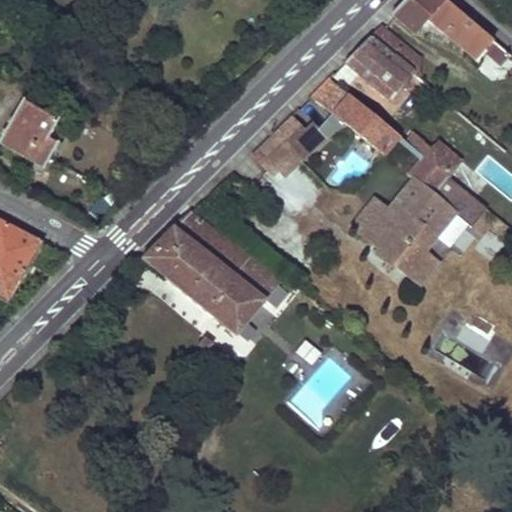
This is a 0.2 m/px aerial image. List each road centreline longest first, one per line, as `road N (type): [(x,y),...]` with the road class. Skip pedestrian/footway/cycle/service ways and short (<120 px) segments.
road 1 (secondary): [(358,0),(105,254)]
road 2 (secondary): [(105,254),(0,365)]
